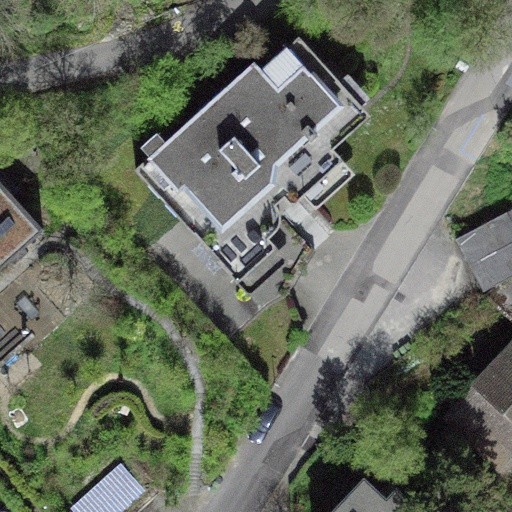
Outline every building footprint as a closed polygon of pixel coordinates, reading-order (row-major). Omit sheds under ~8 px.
[(254,62),(135,171),(229,273),(277,229),(280,213),(274,206),(333,153),(323,142),(363,105),(298,35),(260,70),(254,62)] [(0,268),(41,231),(10,196),(18,188),(0,168),(0,268)] [(454,238),(483,294),(511,277),(511,222),(506,211),(454,238)] [(511,277),(483,294),(511,321),(511,347),(447,415),(501,466),(511,454),(511,277)] [(113,440),(47,500),(57,511),(123,511),(154,485),(113,440)] [(412,511),(417,508),(396,487),(385,499),(363,477),(328,511),(412,511)]
